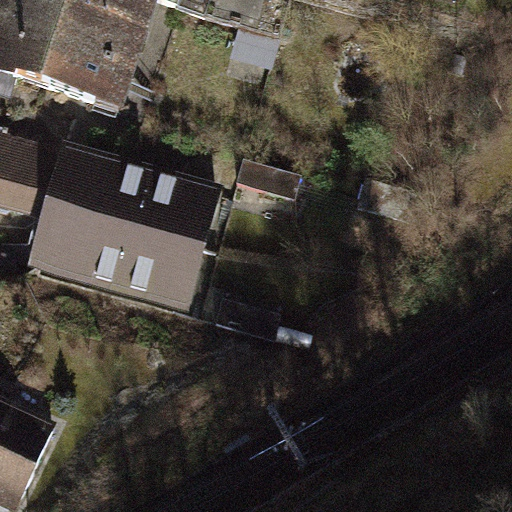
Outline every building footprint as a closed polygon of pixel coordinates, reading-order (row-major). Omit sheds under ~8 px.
[(96,105),(130,0),(0,0),(0,78),(19,85),(21,79),(96,105)] [(214,0),(155,0),(209,18),(214,0)] [(282,41),(246,32),(239,56),(275,66),(282,41)] [(0,200),(50,216),(68,155),(0,135),(0,200)] [(218,197),(68,155),(50,216),(39,260),(38,265),(43,267),(188,306),(218,197)] [(276,170),(246,162),(239,187),(269,195),(276,170)] [(419,195),(368,181),(360,210),(411,224),(419,195)] [(38,265),(39,260),(4,256),(1,280),(11,283),(43,267),(38,265)] [(282,318),(252,311),(246,336),(277,343),(282,318)] [(0,406),(0,499),(18,507),(29,488),(56,433),(0,406)]
